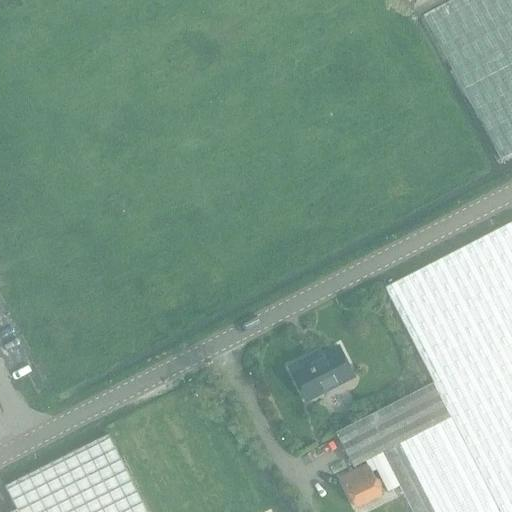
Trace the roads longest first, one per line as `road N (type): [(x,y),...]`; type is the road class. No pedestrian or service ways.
road 1 (unclassified): [(220,344),(511,195)]
road 2 (unclassified): [(29,441),(220,344)]
road 3 (unclassified): [(220,344),(304,511)]
